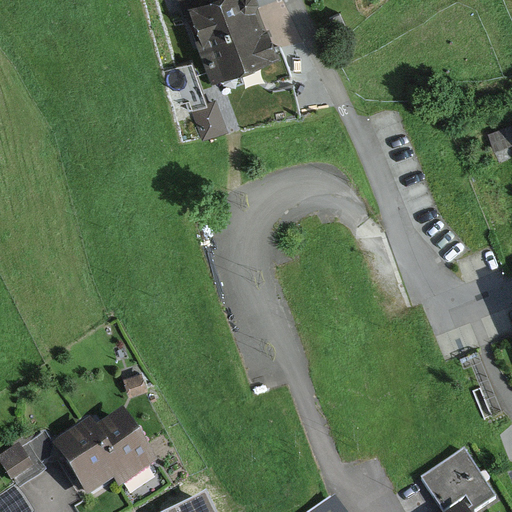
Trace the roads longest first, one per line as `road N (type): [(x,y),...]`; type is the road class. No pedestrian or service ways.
road 1 (residential): [(413,254),(377,242),(346,205),(316,188),(274,196),(250,227),(335,475),(374,511)]
road 2 (residential): [(413,254),(293,0)]
road 3 (residential): [(511,292),(456,300),(413,254)]
